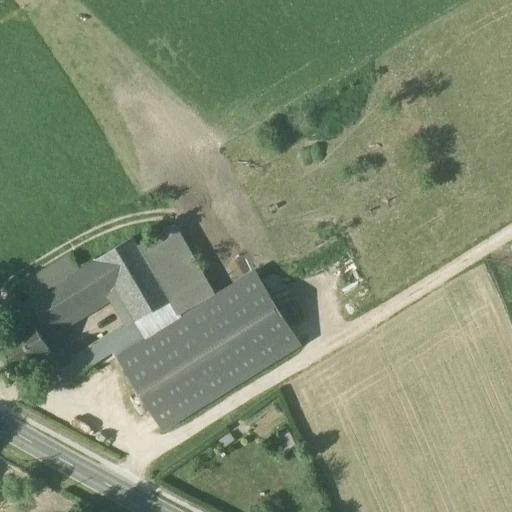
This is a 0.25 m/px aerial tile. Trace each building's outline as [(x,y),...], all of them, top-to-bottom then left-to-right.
[(192,287),(160,234),(140,247),(172,300),(192,287)] [(140,247),(134,237),(98,259),(98,260),(116,290),(131,314),(132,315),(144,334),(145,333),(137,321),(172,300),(140,247)] [(71,256),(21,287),(30,301),(80,271),(71,256)] [(30,301),(15,311),(26,328),(34,323),(42,336),(116,290),(98,260),(80,271),(30,301)] [(254,272),(119,357),(165,431),(301,346),(254,272)] [(132,315),(72,352),(77,360),(84,371),(144,334),(132,315)] [(26,328),(4,342),(20,369),(50,350),(42,336),(34,323),(26,328)] [(77,360),(62,369),(68,381),(84,371),(77,360)]
